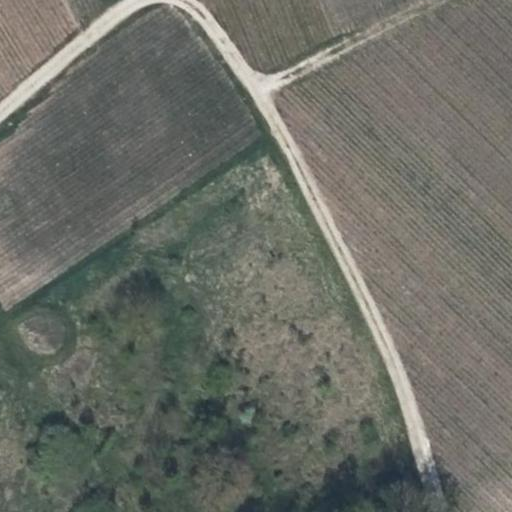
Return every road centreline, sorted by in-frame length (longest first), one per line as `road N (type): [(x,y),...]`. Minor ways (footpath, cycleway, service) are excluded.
road 1 (track): [(450,511),(390,327),(258,83),(442,0)]
road 2 (track): [(135,0),(0,116)]
